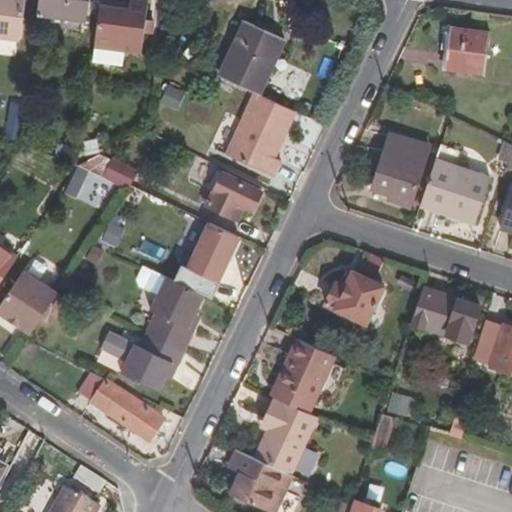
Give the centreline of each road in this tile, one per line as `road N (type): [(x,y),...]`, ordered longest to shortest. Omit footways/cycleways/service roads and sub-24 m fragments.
road 1 (residential): [(159,501),(307,206)]
road 2 (residential): [(307,206),(404,0)]
road 3 (residential): [(307,206),(511,275)]
road 4 (residential): [(159,501),(0,391)]
